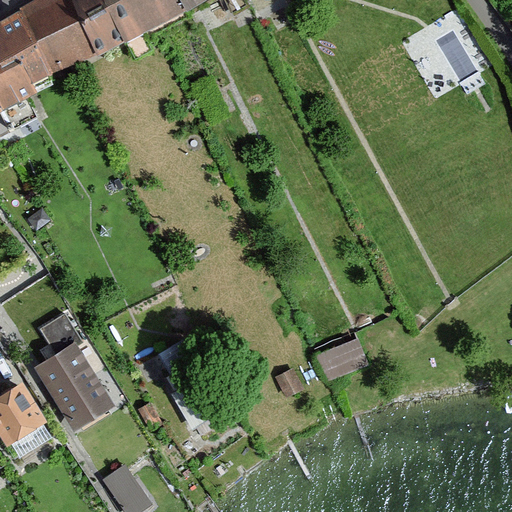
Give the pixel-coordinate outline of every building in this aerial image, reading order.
[(29,0),(9,11),(12,17),(44,79),(88,56),(58,0),(29,0)] [(100,0),(58,0),(88,56),(121,39),(100,0)] [(181,0),(100,0),(121,39),(184,6),(181,0)] [(12,17),(0,23),(0,116),(8,131),(38,116),(27,96),(35,92),(32,86),(44,79),(12,17)] [(42,208),(28,219),(36,230),(51,220),(42,208)] [(54,351),(33,364),(73,428),(112,404),(76,346),(82,342),(64,312),(39,327),(54,351)] [(358,339),(317,356),(327,382),(369,364),(358,339)] [(293,367),(275,376),(286,397),(304,388),(293,367)] [(205,374),(173,394),(193,427),(225,407),(205,374)] [(14,380),(0,387),(0,448),(40,426),(14,380)] [(126,464),(104,480),(127,511),(136,511),(153,500),(126,464)]
